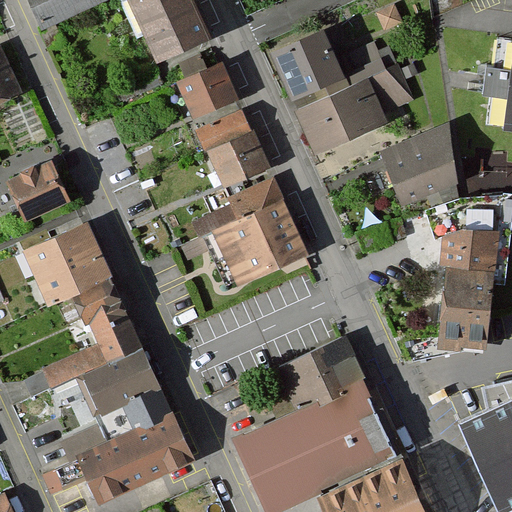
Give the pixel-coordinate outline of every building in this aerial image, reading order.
[(27,0),(40,28),(103,0),(27,0)] [(119,0),(148,64),(205,38),(187,0),(119,0)] [(322,30),(269,54),(290,102),(293,100),(315,91),(325,86),(343,78),(322,30)] [(0,98),(16,92),(0,53),(0,98)] [(184,81),(206,71),(199,56),(177,66),(184,81)] [(511,56),(503,125),(511,126),(511,56)] [(343,78),(325,86),(330,97),(387,72),(383,64),(344,81),(343,78)] [(191,118),(232,99),(217,66),(206,71),(184,81),(176,85),(191,118)] [(390,79),(387,72),(330,97),(319,101),(298,111),(317,155),(379,128),(363,91),(390,79)] [(293,100),(298,111),(319,101),(315,91),(293,100)] [(208,152),(249,133),(238,110),(211,124),(208,119),(195,125),(208,152)] [(441,145),(390,163),(403,200),(458,181),(450,123),(435,129),(441,145)] [(223,183),(264,163),(249,133),(208,152),(223,183)] [(19,217),(67,196),(50,158),(2,179),(19,217)] [(199,238),(283,201),(271,176),(226,196),(230,204),(191,221),(199,238)] [(501,201),(461,198),(450,337),(406,342),(413,364),(463,354),(463,351),(489,353),(501,201)] [(220,247),(236,284),(306,253),(283,201),(199,238),(205,253),(220,247)] [(391,221),(358,233),(365,251),(397,239),(391,221)] [(105,276),(81,223),(17,252),(41,305),(63,295),(105,276)] [(138,348),(105,276),(63,295),(76,323),(82,320),(95,347),(26,378),(34,395),(77,376),(138,348)] [(396,449),(348,342),(278,374),(295,412),(235,439),(266,508),(396,449)] [(155,386),(138,348),(77,376),(94,414),(155,386)] [(511,393),(461,417),(501,506),(511,500),(511,369),(511,370),(511,371),(511,393)] [(189,459),(174,421),(133,437),(70,462),(60,466),(66,481),(84,474),(93,497),(189,459)] [(61,440),(70,462),(133,437),(128,424),(92,438),(89,430),(61,440)] [(425,511),(401,456),(361,474),(378,511),(425,511)] [(326,511),(378,511),(361,474),(318,494),(326,511)] [(17,511),(7,489),(0,492),(0,511),(17,511)]
